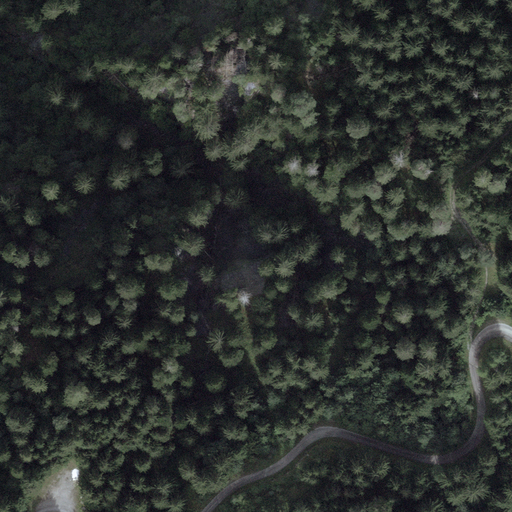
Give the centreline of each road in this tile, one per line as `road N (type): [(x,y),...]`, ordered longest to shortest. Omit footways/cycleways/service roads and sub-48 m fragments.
road 1 (track): [(206,511),(223,492),(320,434),(427,460),(464,454),(481,429),(478,339),(498,330),(511,337)]
road 2 (track): [(473,352),(470,320),(486,276),(449,197),(511,124)]
